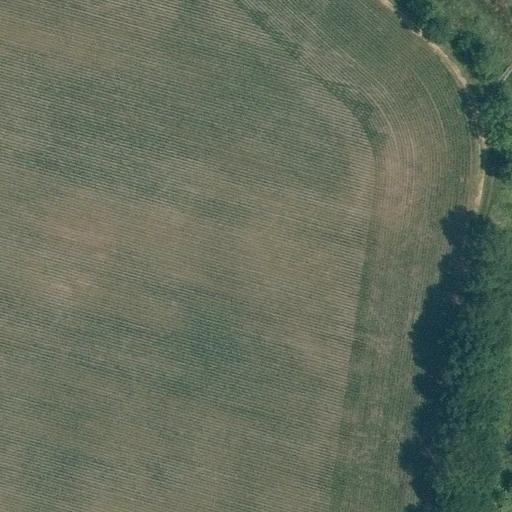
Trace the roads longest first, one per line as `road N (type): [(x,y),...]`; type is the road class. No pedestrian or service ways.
road 1 (track): [(484,103),(495,163),(453,511)]
road 2 (track): [(484,103),(475,71),(393,0)]
